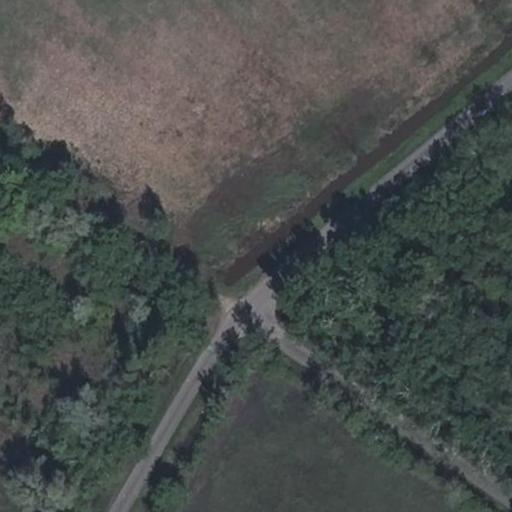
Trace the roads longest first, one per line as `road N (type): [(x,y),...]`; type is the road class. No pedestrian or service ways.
road 1 (residential): [(511,90),(258,305)]
road 2 (residential): [(258,305),(511,469)]
road 3 (residential): [(258,305),(138,511)]
